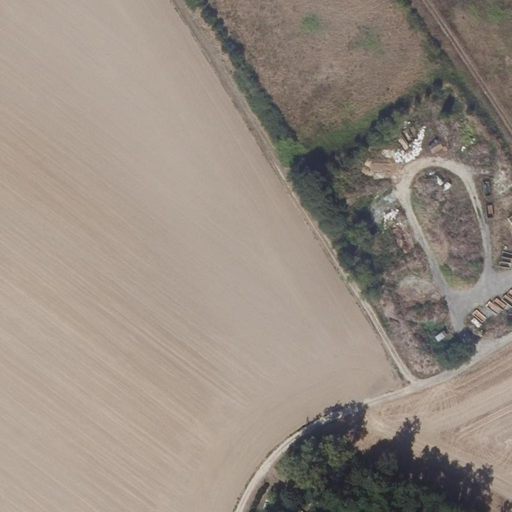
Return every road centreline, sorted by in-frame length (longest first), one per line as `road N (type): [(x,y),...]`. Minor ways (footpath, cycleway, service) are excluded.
road 1 (track): [(415,388),(177,0)]
road 2 (track): [(511,337),(415,388),(296,435),(253,486),(246,511)]
